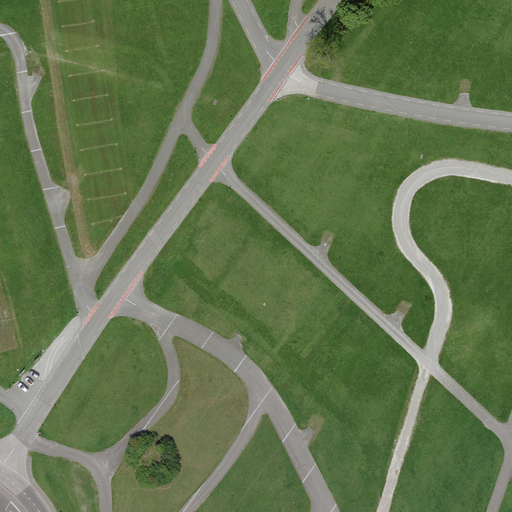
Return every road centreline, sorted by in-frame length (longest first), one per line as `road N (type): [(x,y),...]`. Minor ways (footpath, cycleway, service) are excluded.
road 1 (unclassified): [(0,469),(282,69)]
road 2 (unclassified): [(511,122),(334,92),(282,69)]
